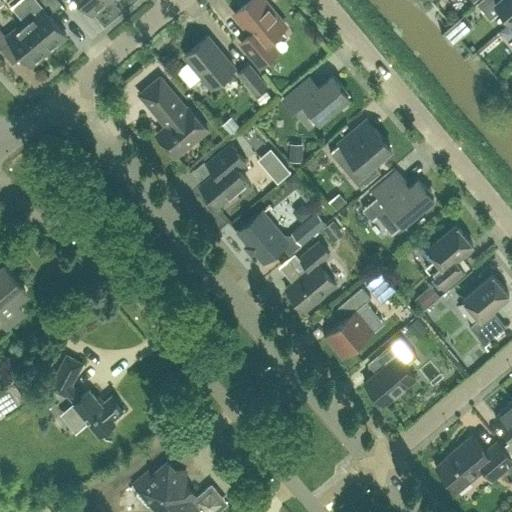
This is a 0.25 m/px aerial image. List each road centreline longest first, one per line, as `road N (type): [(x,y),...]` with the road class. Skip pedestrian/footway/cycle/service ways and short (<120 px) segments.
road 1 (unclassified): [(375,466),(63,95)]
road 2 (residential): [(317,511),(102,251),(85,235),(39,220),(0,180)]
road 3 (residential): [(511,229),(322,0)]
road 4 (residential): [(375,466),(511,352)]
road 5 (residential): [(175,0),(63,95)]
